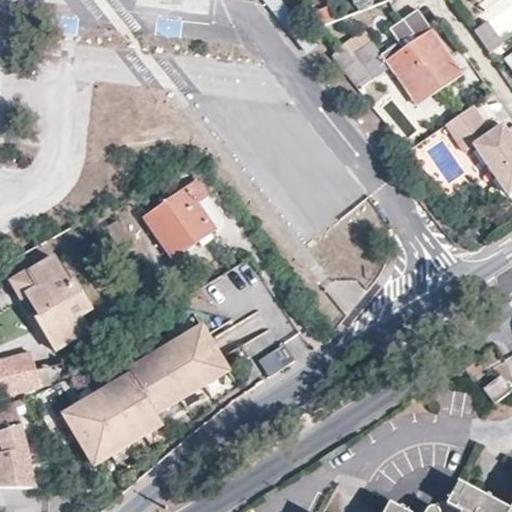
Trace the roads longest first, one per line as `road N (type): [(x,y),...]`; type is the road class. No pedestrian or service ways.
road 1 (secondary): [(457,314),(344,363),(134,511)]
road 2 (secondary): [(200,511),(414,363),(457,314)]
